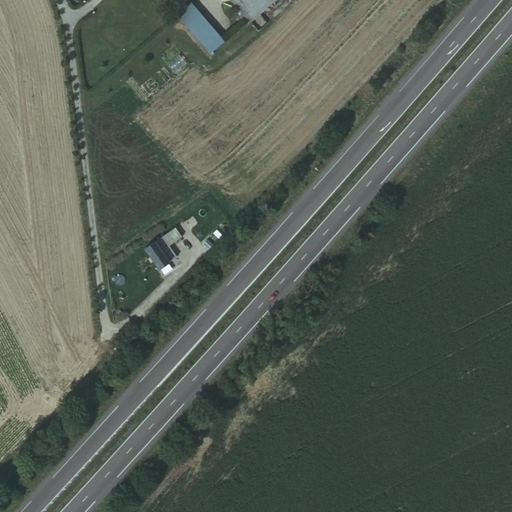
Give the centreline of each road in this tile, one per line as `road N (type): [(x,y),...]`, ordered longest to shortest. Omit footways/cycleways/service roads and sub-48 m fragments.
road 1 (motorway): [(488,0),(28,511)]
road 2 (motorway): [(71,511),(511,20)]
road 3 (unclassified): [(59,0),(104,324)]
